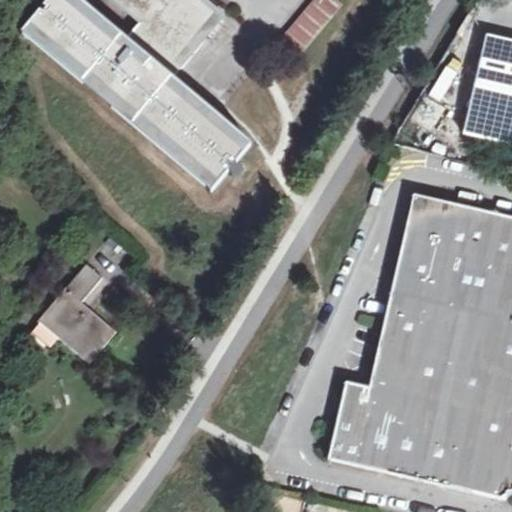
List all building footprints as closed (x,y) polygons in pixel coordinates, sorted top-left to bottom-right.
[(170,84),(184,67),(169,54),(183,38),(189,42),(195,37),(215,12),(201,0),(114,0),(142,24),(124,45),(69,0),(52,0),(46,9),(48,12),(44,16),(41,13),(28,30),(217,189),(231,171),(228,169),(232,165),(235,167),(249,150),(185,97),(170,84)] [(339,0),(314,0),(275,48),(295,65),(346,5),(339,0)] [(202,44),(195,37),(189,42),(183,38),(169,54),(184,67),(202,44)] [(511,45),(494,42),(473,137),(511,145),(511,45)] [(511,218),(409,195),(366,386),(342,383),(323,461),(496,500),(511,489),(511,453),(510,450),(511,439),(511,218)] [(115,322),(98,307),(91,315),(80,305),(83,302),(77,297),(101,270),(84,255),(36,312),(45,319),(64,335),(87,355),(115,322)]
